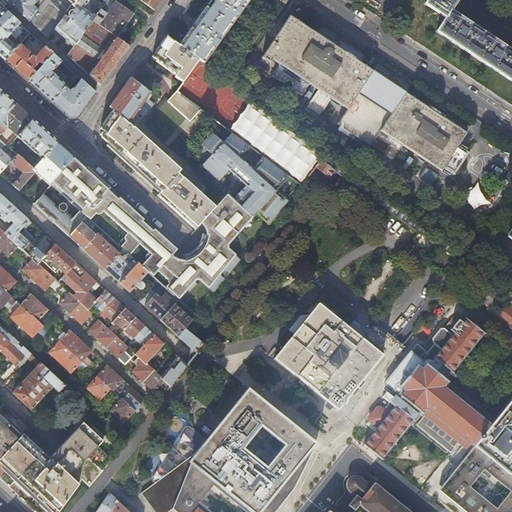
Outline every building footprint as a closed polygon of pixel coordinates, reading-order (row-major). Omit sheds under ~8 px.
[(44,0),(12,0),(9,3),(17,10),(29,21),(38,9),(34,6),(36,4),(36,2),(40,6),(44,0)] [(57,8),(52,3),(49,0),(44,0),(40,6),(38,9),(29,21),(36,27),(48,38),(54,29),(65,15),(57,8)] [(65,15),(54,29),(74,46),(93,20),(97,15),(99,12),(101,9),(104,5),(99,0),(75,0),(73,4),(67,11),(65,15)] [(161,0),(140,0),(154,10),(155,10),(161,0)] [(211,0),(179,45),(199,60),(203,63),(249,0),(211,0)] [(511,51),(504,46),(506,42),(500,38),(497,42),(470,24),(473,20),(466,16),(464,20),(449,10),(454,3),(458,5),(460,0),(426,0),(424,4),(445,18),(436,31),(511,81),(511,51)] [(110,9),(107,13),(125,26),(134,13),(116,1),(112,6),(110,5),(109,8),(110,9)] [(60,5),(57,8),(65,15),(67,11),(60,5)] [(0,55),(5,60),(16,47),(7,39),(11,34),(16,38),(20,34),(25,37),(29,32),(4,9),(3,9),(0,12),(0,55)] [(101,9),(99,12),(104,16),(102,19),(97,15),(93,20),(120,40),(122,37),(119,35),(125,26),(107,13),(101,9)] [(372,70),(290,16),(263,55),(271,61),(272,59),(279,64),(277,68),(307,87),(309,84),(347,109),(337,124),(341,127),(339,130),(352,138),(354,135),(370,146),(380,131),(440,171),(466,133),(406,93),(411,85),(378,63),(372,70)] [(129,46),(120,40),(93,20),(74,46),(67,55),(80,67),(100,86),(114,66),(129,46)] [(199,60),(179,45),(167,36),(157,49),(152,56),(177,73),(175,76),(184,82),(199,60)] [(20,43),(16,47),(5,60),(28,81),(53,54),(45,46),(34,57),(20,43)] [(61,61),(53,54),(28,81),(52,102),(67,85),(51,72),(61,61)] [(68,84),(67,85),(52,102),(69,118),(77,118),(85,107),(95,92),(76,75),(71,81),(74,83),(77,79),(79,81),(73,89),(72,89),(71,90),(70,91),(67,89),(70,86),(68,84)] [(110,107),(113,110),(133,127),(154,104),(147,98),(151,92),(131,78),(126,84),(110,107)] [(0,120),(16,103),(0,89),(0,120)] [(167,101),(190,122),(201,109),(177,91),(167,101)] [(33,119),(16,103),(0,120),(0,135),(6,129),(5,124),(7,122),(9,124),(10,129),(18,136),(33,119)] [(181,170),(133,127),(113,110),(104,123),(100,128),(105,133),(101,137),(161,191),(158,195),(196,229),(201,223),(217,207),(179,173),(181,170)] [(58,141),(33,119),(18,136),(9,146),(15,152),(17,154),(20,157),(25,150),(16,143),(20,138),(30,147),(29,148),(31,151),(32,149),(40,156),(31,166),(33,168),(56,143),(58,141)] [(175,258),(172,256),(177,250),(155,229),(153,231),(142,221),(144,219),(120,197),(118,199),(107,190),(109,188),(86,167),(84,169),(73,158),(51,182),(60,190),(58,191),(80,211),(87,217),(90,220),(96,214),(98,214),(100,214),(101,214),(102,211),(127,234),(118,245),(123,250),(130,255),(130,256),(140,245),(148,253),(146,256),(145,257),(146,259),(147,260),(142,266),(148,272),(153,277),(158,272),(167,280),(168,282),(169,284),(165,288),(179,300),(196,280),(199,281),(213,293),(240,260),(226,247),(257,213),(269,224),(288,201),(277,191),(290,177),(263,156),(252,168),(241,158),(251,147),(232,133),(224,142),(213,132),(201,144),(212,154),(202,166),(219,182),(230,170),(246,186),(233,200),(227,194),(218,203),(219,204),(217,207),(201,223),(202,224),(205,228),(207,236),(202,235),(202,238),(204,240),(190,255),(189,254),(183,256),(184,261),(182,260),(178,259),(175,258)] [(0,143),(2,141),(0,138),(0,173),(8,165),(13,160),(0,148),(0,143)] [(73,158),(56,143),(33,168),(36,171),(35,172),(50,186),(51,184),(50,184),(51,182),(73,158)] [(17,154),(15,156),(13,160),(8,165),(16,171),(13,174),(18,178),(12,185),(19,191),(35,172),(36,171),(33,168),(31,166),(20,157),(17,154)] [(316,167),(329,177),(335,171),(321,161),(316,167)] [(29,220),(0,193),(0,211),(1,213),(0,215),(1,216),(0,216),(0,218),(5,222),(7,221),(8,222),(10,221),(13,224),(4,233),(11,240),(29,220)] [(42,194),(34,205),(69,237),(87,217),(80,211),(71,221),(64,214),(63,215),(61,214),(53,207),(52,203),(42,194)] [(86,227),(92,221),(90,220),(87,217),(69,237),(83,249),(95,235),(86,227)] [(31,222),(29,220),(11,240),(28,256),(30,254),(32,252),(43,240),(46,236),(42,232),(34,240),(24,231),(31,222)] [(28,256),(11,240),(4,233),(0,229),(0,249),(8,257),(14,250),(29,263),(22,270),(45,291),(50,284),(65,298),(59,304),(81,325),(87,318),(92,323),(86,329),(125,365),(130,359),(137,366),(132,371),(154,392),(158,387),(165,393),(170,387),(161,378),(147,366),(135,354),(133,352),(117,337),(114,335),(87,310),(78,301),(37,264),(33,260),(31,258),(28,256)] [(100,235),(103,231),(101,229),(95,235),(83,249),(105,270),(123,250),(118,245),(115,242),(112,246),(100,235)] [(52,248),(43,240),(32,252),(36,256),(33,260),(37,264),(41,260),(52,248)] [(55,244),(52,248),(41,260),(55,273),(59,269),(65,275),(75,262),(55,244)] [(265,254),(259,249),(253,256),(259,261),(265,254)] [(124,261),(130,255),(123,250),(105,270),(120,283),(133,269),(124,261)] [(448,274),(457,281),(468,268),(444,251),(437,260),(450,270),(448,274)] [(96,281),(75,262),(65,275),(62,279),(82,297),(87,291),(89,289),(96,281)] [(138,263),(136,265),(133,269),(120,283),(130,292),(136,285),(140,289),(142,289),(145,287),(145,284),(141,280),(148,272),(142,266),(138,263)] [(0,266),(0,286),(6,292),(16,281),(0,266)] [(494,312),(491,309),(503,294),(482,279),(471,293),(489,307),(487,310),(493,314),(494,312)] [(100,285),(96,281),(89,289),(91,291),(93,289),(96,290),(100,285)] [(159,282),(148,293),(140,302),(160,320),(175,305),(179,300),(165,288),(159,282)] [(0,286),(0,307),(3,310),(4,308),(6,310),(13,304),(17,308),(10,317),(32,337),(39,329),(56,344),(48,352),(70,373),(78,365),(85,372),(89,368),(44,327),(37,321),(20,305),(6,292),(0,286)] [(106,290),(96,300),(93,304),(100,311),(98,313),(101,315),(115,299),(106,290)] [(137,299),(140,302),(148,293),(145,290),(137,299)] [(96,300),(87,291),(82,297),(78,301),(87,310),(93,304),(96,300)] [(30,294),(20,305),(37,321),(47,310),(30,294)] [(125,308),(115,299),(101,315),(103,317),(105,315),(112,322),(125,308)] [(496,317),(511,329),(511,300),(510,299),(496,317)] [(319,303),(275,358),(338,410),(383,355),(319,303)] [(191,320),(175,305),(160,320),(178,336),(184,329),(191,320)] [(135,317),(125,308),(112,322),(111,323),(114,325),(115,323),(123,330),(124,329),(135,317)] [(144,325),(135,317),(124,329),(133,338),(144,325)] [(413,425),(450,456),(457,447),(467,454),(441,488),(472,511),(511,511),(511,396),(492,421),(482,413),(488,404),(459,381),(451,391),(443,385),(453,372),(453,373),(454,372),(454,371),(484,334),(485,333),(484,332),(483,332),(467,319),(468,319),(466,318),(465,319),(465,320),(463,323),(459,320),(451,330),(455,333),(453,335),(445,329),(441,329),(433,339),(433,342),(436,344),(434,344),(428,353),(426,352),(426,350),(419,345),(417,345),(412,351),(411,350),(410,352),(408,354),(407,356),(407,355),(406,357),(385,383),(397,393),(394,397),(387,392),(379,402),(386,407),(385,408),(382,406),(378,406),(370,415),(371,420),(379,426),(376,431),(364,444),(383,459),(384,458),(414,421),(415,420),(415,419),(419,415),(420,416),(413,425)] [(47,323),(44,327),(89,368),(92,365),(84,358),(91,350),(69,330),(62,337),(47,323)] [(154,334),(144,325),(133,338),(140,344),(133,352),(135,354),(154,334)] [(196,338),(184,329),(178,336),(197,353),(204,344),(196,338)] [(0,350),(9,341),(0,332),(0,350)] [(164,343),(154,334),(135,354),(147,366),(149,363),(148,362),(164,343)] [(12,337),(9,341),(0,350),(0,351),(13,364),(0,377),(0,380),(4,384),(13,374),(18,369),(16,366),(24,358),(18,352),(22,347),(12,337)] [(27,359),(35,366),(38,362),(31,355),(27,359)] [(178,356),(161,378),(170,387),(187,365),(178,356)] [(12,393),(31,410),(53,387),(64,397),(70,391),(40,363),(34,370),(31,368),(22,378),(24,380),(12,393)] [(106,365),(96,376),(135,412),(137,413),(137,412),(138,414),(140,412),(138,410),(143,399),(106,365)] [(17,377),(13,374),(4,384),(10,391),(17,384),(17,377)] [(135,412),(96,376),(86,387),(99,399),(103,394),(106,397),(109,394),(117,401),(109,409),(123,422),(132,412),(133,414),(135,412)] [(275,511),(295,489),(311,456),(290,439),(268,466),(245,448),(267,420),(240,398),(196,453),(141,495),(154,511),(169,511),(173,510),(176,511),(275,511)] [(0,411),(0,458),(24,434),(0,411)] [(369,424),(376,431),(379,426),(371,420),(369,423),(369,424)] [(50,458),(24,434),(0,458),(0,461),(28,488),(20,496),(36,511),(58,511),(83,479),(91,487),(95,482),(95,481),(112,459),(98,447),(103,442),(83,423),(50,458)] [(367,472),(362,478),(360,477),(358,476),(355,476),(353,477),(351,478),(349,480),(348,482),(348,485),(348,487),(349,490),(351,492),(339,506),(346,511),(353,511),(360,504),(369,511),(410,511),(376,484),(379,481),(367,472)] [(128,511),(109,494),(96,511),(128,511)]
